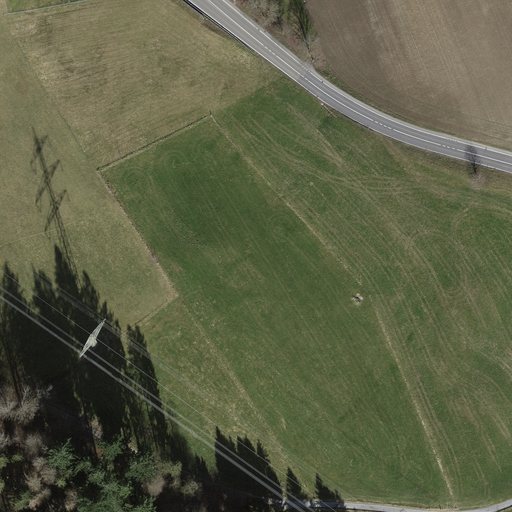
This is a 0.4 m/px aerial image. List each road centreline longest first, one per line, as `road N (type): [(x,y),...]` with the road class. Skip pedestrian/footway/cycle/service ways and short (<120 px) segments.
road 1 (track): [(414,511),(241,494),(32,402),(0,406)]
road 2 (secondary): [(511,165),(420,141),(353,111),(206,0)]
